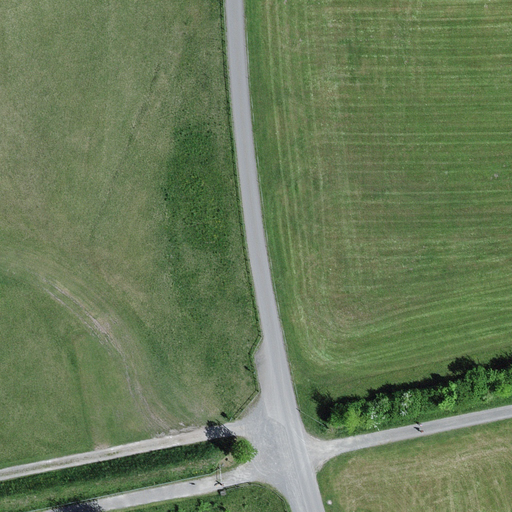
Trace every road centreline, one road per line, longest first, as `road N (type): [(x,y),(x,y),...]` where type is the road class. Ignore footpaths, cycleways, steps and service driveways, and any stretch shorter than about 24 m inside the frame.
road 1 (residential): [(235,0),(267,303),(315,511)]
road 2 (track): [(511,410),(59,511)]
road 3 (track): [(293,416),(0,476)]
